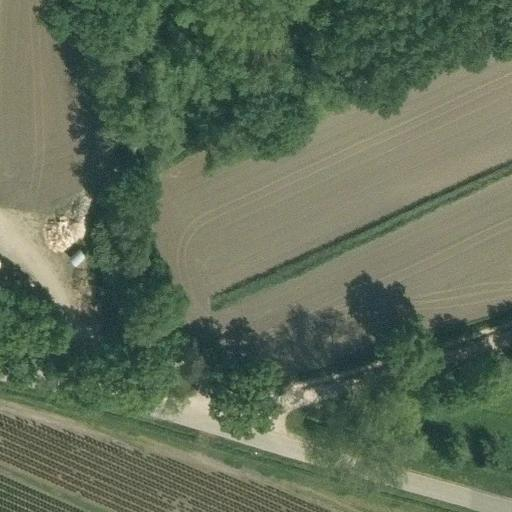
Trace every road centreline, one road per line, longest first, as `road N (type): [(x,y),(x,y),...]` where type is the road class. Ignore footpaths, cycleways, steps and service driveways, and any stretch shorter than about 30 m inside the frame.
road 1 (unclassified): [(511,335),(296,397),(272,412),(261,440)]
road 2 (unclassified): [(261,440),(130,400),(0,373)]
road 3 (unclassified): [(511,511),(261,440)]
